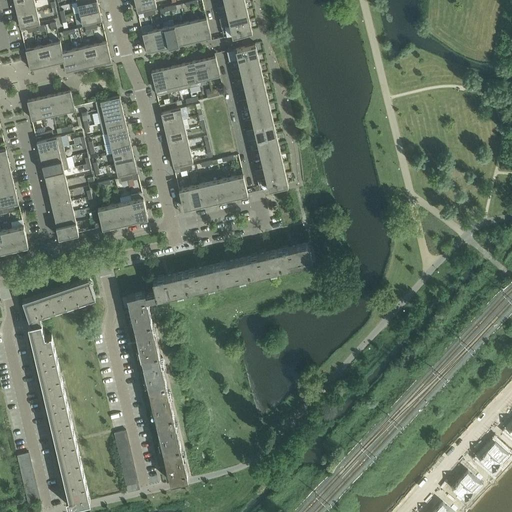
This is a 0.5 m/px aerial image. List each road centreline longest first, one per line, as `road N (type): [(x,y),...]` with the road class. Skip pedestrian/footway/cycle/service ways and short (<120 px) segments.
road 1 (residential): [(49,509),(6,331),(12,314),(4,281)]
road 2 (residential): [(145,486),(107,327),(112,309),(102,259)]
road 3 (residential): [(113,0),(172,224)]
road 4 (residential): [(511,402),(414,511)]
road 5 (residential): [(52,253),(21,124)]
